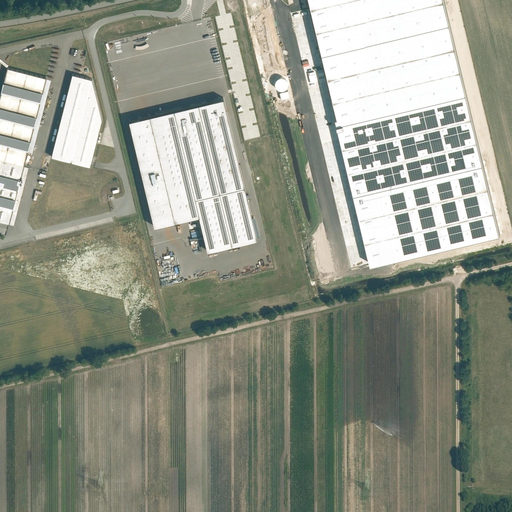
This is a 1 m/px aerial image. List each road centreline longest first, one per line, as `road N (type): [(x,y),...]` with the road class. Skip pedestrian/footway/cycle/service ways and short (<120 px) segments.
road 1 (track): [(456,276),(0,385)]
road 2 (residential): [(113,213),(126,192),(90,32),(142,11),(171,15),(183,0)]
road 3 (track): [(459,511),(456,276),(511,263)]
road 4 (residential): [(121,0),(0,22)]
